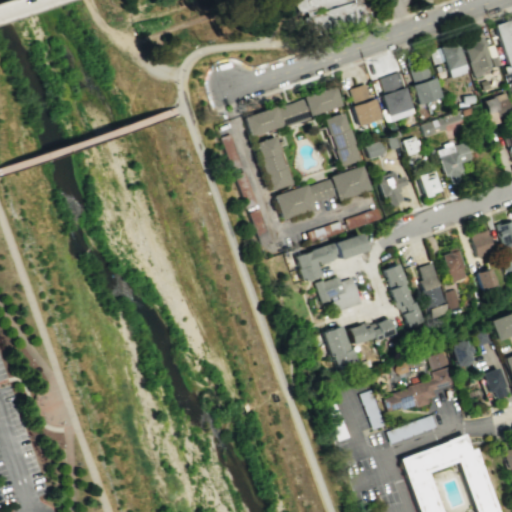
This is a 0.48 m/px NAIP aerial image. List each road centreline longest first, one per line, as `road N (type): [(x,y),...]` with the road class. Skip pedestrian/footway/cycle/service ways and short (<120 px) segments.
road 1 (residential): [(329,57),(494,0)]
road 2 (residential): [(394,236),(511,194)]
road 3 (track): [(178,77),(134,59),(87,0)]
